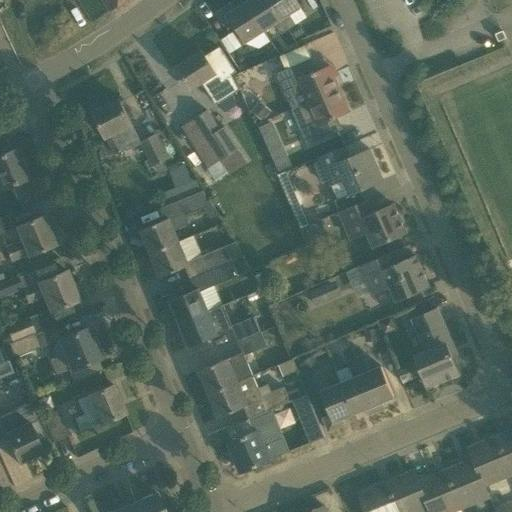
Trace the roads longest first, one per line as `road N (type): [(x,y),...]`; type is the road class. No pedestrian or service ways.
road 1 (residential): [(214,509),(496,394),(502,381),(342,0)]
road 2 (residential): [(179,426),(32,83)]
road 3 (residential): [(0,511),(179,426)]
road 4 (tertiary): [(32,83),(158,0)]
